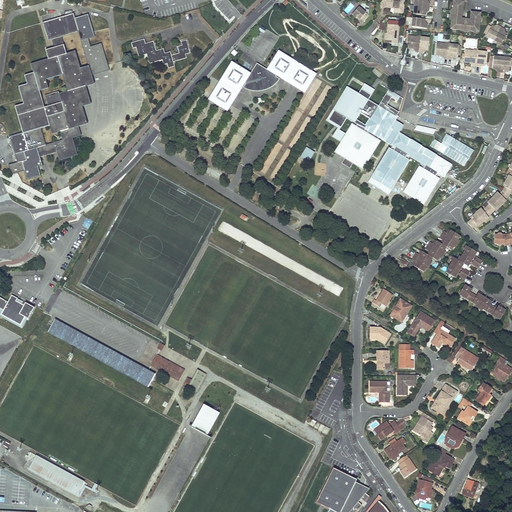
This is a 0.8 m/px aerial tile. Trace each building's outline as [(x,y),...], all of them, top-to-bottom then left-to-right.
[(382,0),(381,8),(385,9),(385,7),(392,8),(392,10),(394,10),(394,13),(403,15),(404,0),(382,0)] [(414,0),(413,15),(426,16),(426,14),(426,11),(429,11),(429,4),(427,4),(427,2),(427,0),(414,0)] [(463,3),(453,2),(452,9),(451,22),(450,30),(462,32),(469,32),(478,33),(479,24),(480,17),(480,14),(470,13),(470,20),(461,19),(463,3)] [(359,8),(352,16),(356,19),(356,18),(360,21),(359,22),(362,24),(367,19),(364,16),(366,14),(359,8)] [(48,40),(52,40),(61,37),(78,32),(88,66),(80,69),(83,78),(91,75),(109,70),(107,65),(101,44),(90,47),(88,38),(94,37),(88,15),(75,18),(73,14),(52,20),(43,23),(48,40)] [(425,23),(425,20),(412,19),(411,27),(427,29),(427,25),(425,25),(425,23)] [(399,27),(388,26),(387,39),(393,40),(392,44),(398,45),(399,27)] [(485,38),(500,46),(507,34),(505,33),(503,32),(504,30),(497,26),(496,29),(494,27),(492,26),(485,38)] [(387,39),(387,34),(386,34),(385,44),(392,44),(393,40),(387,39)] [(61,37),(52,40),(53,43),(54,48),(45,51),(48,59),(31,65),(33,74),(24,76),(27,85),(18,87),(23,104),(44,108),(39,91),(47,88),(45,80),(62,75),(67,92),(77,89),(83,78),(80,69),(75,51),(66,54),(61,37)] [(417,37),(409,37),(408,49),(414,50),(417,51),(416,53),(423,54),(424,51),(426,52),(429,52),(431,39),(422,38),(417,37)] [(144,40),(132,43),(133,48),(136,47),(139,56),(147,54),(149,64),(162,60),(164,65),(167,64),(168,68),(174,66),(173,62),(186,58),(185,55),(190,53),(186,41),(181,42),(182,45),(177,47),(179,53),(171,55),(170,52),(165,53),(163,49),(156,51),(153,42),(145,44),(144,40)] [(438,44),(436,57),(442,57),(445,58),(444,60),(452,61),(452,59),(455,59),(457,59),(459,46),(450,45),(444,44),(438,44)] [(473,51),(466,50),(464,63),(470,64),(473,64),(473,67),(481,68),(481,65),(483,66),(485,66),(487,53),(478,52),(473,51)] [(232,63),(209,100),(227,112),(244,85),(251,89),(250,91),(275,85),(273,83),(277,77),(304,94),(316,75),(279,52),(267,71),(260,66),(255,67),(251,74),(242,69),(232,63)] [(495,57),(493,70),(495,70),(497,71),(497,73),(504,74),(505,71),(507,72),(510,72),(511,59),(495,57)] [(72,109),(77,127),(86,124),(81,107),(90,104),(85,87),(94,84),(91,75),(83,78),(77,89),(78,93),(83,91),(86,99),(76,102),(72,109)] [(347,119),(357,125),(364,129),(378,107),(368,101),(374,91),(372,90),(364,85),(358,95),(348,88),(328,121),(336,126),(341,128),(347,119)] [(48,107),(44,108),(23,104),(14,107),(22,133),(9,137),(14,154),(23,152),(45,145),(40,128),(49,126),(51,135),(60,132),(62,140),(72,138),(80,135),(77,127),(72,109),(76,102),(86,99),(83,91),(78,93),(77,89),(67,92),(59,94),(58,92),(45,96),(48,107)] [(397,102),(400,97),(388,90),(379,106),(378,106),(378,107),(396,118),(397,116),(399,113),(387,106),(391,98),(397,102)] [(342,144),(336,153),(345,158),(348,154),(356,159),(354,163),(358,166),(363,169),(368,160),(367,159),(372,151),(373,152),(378,142),(377,141),(379,138),(389,143),(396,147),(393,151),(390,149),(385,159),(386,159),(384,163),(382,162),(377,171),(380,173),(377,177),(381,180),(383,177),(387,180),(386,182),(390,185),(392,181),(395,182),(401,173),(399,173),(402,169),(403,169),(408,160),(405,159),(408,155),(426,166),(423,169),(420,168),(407,190),(414,194),(413,194),(418,197),(419,197),(425,201),(431,191),(430,191),(432,187),(433,188),(438,179),(435,177),(438,173),(444,176),(444,175),(450,166),(440,160),(439,162),(435,159),(436,157),(425,151),(424,153),(420,150),(421,148),(410,142),(409,143),(405,141),(406,139),(399,135),(398,137),(397,136),(403,126),(394,121),(396,118),(378,107),(364,129),(357,125),(356,129),(352,126),(347,136),(348,136),(343,144),(342,144)] [(347,136),(337,130),(332,138),(342,144),(343,144),(348,136),(347,136)] [(282,134),(260,173),(269,178),(274,169),(270,166),(277,154),(281,156),(280,159),(285,162),(292,149),(293,149),(296,143),(286,137),(287,136),(282,134)] [(45,145),(23,152),(26,161),(17,163),(9,165),(11,175),(18,173),(24,171),(27,180),(40,176),(37,167),(42,165),(39,157),(44,156),(53,153),(57,152),(58,158),(59,160),(77,156),(72,138),(62,140),(45,145)] [(315,153),(306,148),(300,158),(308,163),(315,153)] [(356,159),(348,154),(345,158),(342,164),(350,169),(354,163),(356,159)] [(472,220),(468,223),(472,228),(477,224),(479,224),(486,219),(486,217),(491,214),(496,209),(497,209),(500,205),(502,206),(504,204),(504,200),(509,195),(511,189),(511,164),(510,168),(511,169),(511,173),(511,174),(510,174),(504,186),(505,187),(503,191),(500,194),(498,193),(488,203),(490,205),(487,208),(483,211),(481,209),(476,213),(476,214),(471,218),(472,220)] [(380,173),(377,171),(369,184),(387,195),(395,182),(392,181),(390,185),(386,182),(387,180),(383,177),(381,180),(377,177),(380,173)] [(414,194),(407,190),(405,194),(408,196),(423,205),(425,201),(419,197),(418,197),(413,194),(414,194)] [(443,241),(445,241),(443,245),(441,244),(438,242),(435,245),(434,244),(431,242),(426,250),(429,251),(431,252),(429,256),(427,255),(424,253),(422,256),(420,255),(417,253),(412,260),(416,262),(417,263),(415,267),(424,272),(432,258),(437,261),(446,247),(451,250),(460,236),(451,231),(449,235),(448,234),(444,232),(440,239),(443,241)] [(506,235),(495,235),(495,245),(505,245),(511,243),(511,233),(506,235)] [(447,273),(455,278),(457,274),(461,268),(463,264),(468,267),(471,263),(475,256),(477,252),(468,247),(459,261),(455,259),(447,273)] [(473,264),(478,267),(482,261),(477,257),(473,264)] [(463,269),(459,276),(461,277),(465,279),(469,273),(463,269)] [(505,311),(502,309),(501,311),(497,308),(497,309),(491,305),(488,302),(489,301),(482,296),(481,298),(477,296),(471,292),(467,290),(469,288),(465,286),(460,294),(500,319),(505,311)] [(375,300),(373,303),(384,310),(393,295),(384,290),(379,298),(380,299),(378,302),(377,301),(375,300)] [(400,300),(391,316),(402,323),(411,307),(400,300)] [(1,302),(0,304),(0,308),(5,311),(9,313),(7,317),(18,323),(23,315),(25,315),(35,321),(39,314),(29,309),(28,311),(20,307),(21,304),(16,301),(12,308),(1,302)] [(19,326),(25,315),(23,315),(18,323),(7,317),(9,313),(5,311),(2,317),(19,326)] [(420,312),(407,333),(414,338),(420,328),(422,329),(423,328),(427,327),(430,329),(435,321),(420,312)] [(442,327),(439,324),(433,333),(437,335),(431,344),(439,349),(442,344),(444,345),(445,343),(451,347),(455,340),(445,334),(440,330),(442,327)] [(371,328),(371,337),(376,337),(378,338),(377,339),(385,344),(390,334),(381,328),(371,328)] [(492,352),(482,346),(481,348),(491,354),(492,352)] [(463,349),(461,348),(455,356),(459,359),(457,362),(472,371),(478,361),(461,351),(463,349)] [(479,359),(463,349),(461,351),(478,361),(479,359)] [(399,350),(399,368),(411,368),(411,361),(410,360),(410,355),(413,355),(413,350),(402,350),(399,350)] [(388,352),(377,352),(377,361),(378,361),(380,361),(380,369),(388,370),(388,352)] [(163,372),(178,380),(184,370),(169,361),(168,363),(160,359),(161,357),(157,354),(151,365),(155,368),(156,366),(164,371),(163,372)] [(506,361),(500,357),(497,362),(499,363),(496,367),(498,369),(494,375),(497,378),(497,379),(501,382),(502,380),(505,382),(511,370),(511,369),(506,366),(504,365),(506,361)] [(196,369),(191,380),(187,386),(197,392),(206,375),(196,369)] [(416,384),(416,376),(398,375),(397,395),(406,395),(406,386),(407,386),(411,386),(411,385),(411,384),(416,384)] [(387,382),(370,382),(370,393),(379,393),(379,397),(383,397),(383,403),(389,403),(389,392),(387,392),(387,382)] [(483,383),(478,390),(481,392),(475,400),(483,406),(488,400),(491,396),(489,394),(488,393),(491,388),(486,385),(486,386),(483,383)] [(434,404),(431,408),(441,415),(453,396),(455,396),(458,393),(445,385),(435,401),(437,403),(436,405),(434,404)] [(443,416),(455,396),(453,396),(441,415),(443,416)] [(470,408),(472,404),(463,398),(460,404),(463,406),(464,405),(468,407),(465,413),(462,411),(460,416),(464,419),(464,421),(464,422),(469,426),(472,420),(471,419),(472,416),(474,417),(477,413),(470,408)] [(193,424),(196,426),(194,429),(206,435),(207,433),(209,433),(210,431),(220,413),(204,405),(193,424)] [(424,414),(422,417),(432,423),(434,420),(424,414)] [(432,423),(422,417),(418,424),(420,425),(415,432),(421,436),(425,438),(424,440),(427,442),(433,433),(431,432),(428,430),(430,426),(432,423)] [(404,419),(397,424),(399,428),(394,432),(396,435),(406,427),(404,420),(404,419)] [(382,426),(378,429),(380,433),(378,434),(382,440),(394,432),(399,428),(397,424),(395,422),(390,426),(387,422),(384,425),(383,426),(382,426)] [(466,434),(452,427),(446,439),(447,443),(449,443),(453,445),(454,448),(459,446),(461,444),(459,443),(461,439),(463,440),(466,434)] [(393,446),(386,451),(391,459),(392,458),(398,454),(406,449),(403,444),(406,443),(403,439),(398,442),(393,446)] [(447,451),(438,446),(436,450),(441,453),(436,462),(430,471),(439,476),(444,467),(445,465),(446,466),(450,469),(455,460),(445,455),(447,451)] [(407,455),(398,461),(401,464),(404,469),(403,470),(401,471),(406,478),(417,469),(409,458),(409,459),(407,455)] [(37,456),(34,462),(80,488),(84,482),(37,456)] [(427,469),(430,471),(436,462),(434,461),(432,465),(430,464),(427,469)] [(30,469),(76,494),(80,488),(34,462),(30,469)] [(325,507),(330,510),(329,511),(356,511),(363,505),(358,501),(361,498),(366,502),(370,497),(365,493),(364,494),(357,491),(360,486),(356,484),(357,480),(334,468),(317,503),(320,504),(325,507)] [(432,479),(425,476),(422,481),(419,480),(417,488),(416,488),(414,493),(417,498),(425,500),(426,497),(431,498),(433,490),(431,489),(432,484),(430,483),(432,479)] [(462,493),(467,479),(465,478),(459,492),(462,493)] [(478,483),(467,479),(462,493),(472,498),(478,483)] [(388,511),(386,508),(379,501),(376,504),(376,506),(376,509),(375,511),(373,511),(388,511)]
